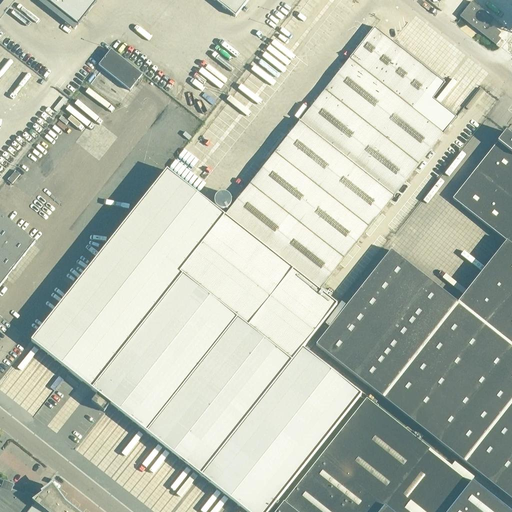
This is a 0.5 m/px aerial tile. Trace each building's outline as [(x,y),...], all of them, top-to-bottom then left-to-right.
[(248,0),(45,0),(78,25),(97,0),(213,0),(235,17),(248,0)] [(497,37),(500,33),(489,25),(493,19),(471,2),(460,17),(480,33),(496,45),(501,39),(497,37)] [(365,72),(390,40),(374,28),(349,59),(365,72)] [(380,84),(405,53),(390,40),(365,72),(380,84)] [(142,75),(111,50),(98,66),(130,91),(142,75)] [(396,97),(421,65),(405,53),(380,84),(396,97)] [(396,97),(380,84),(365,72),(349,59),(324,91),(371,128),(396,97)] [(411,109),(436,77),(421,65),(396,97),(411,109)] [(440,105),(433,99),(445,84),(436,77),(411,109),(427,121),(440,105)] [(371,128),(324,91),(300,122),(299,121),(299,122),(346,159),(371,128)] [(44,115),(55,98),(51,95),(40,112),(44,115)] [(427,121),(411,109),(396,97),(371,128),(418,165),(443,134),(427,121)] [(443,134),(455,117),(440,105),(427,121),(443,134)] [(346,159),(299,122),(298,122),(299,122),(274,153),(321,191),(346,159)] [(418,165),(371,128),(346,159),(394,197),(394,196),(418,165)] [(511,137),(505,132),(503,135),(453,199),(506,242),(457,304),(391,251),(316,345),(511,500),(511,137)] [(321,191),(274,153),(250,185),(297,222),(321,191)] [(394,197),(346,159),(321,191),(368,228),(393,197),(394,198),(394,197)] [(244,511),(269,511),(361,397),(302,350),(337,306),(318,291),(272,253),(224,217),(166,171),(31,342),(97,395),(91,403),(99,409),(101,406),(106,410),(110,405),(244,511)] [(297,222),(250,185),(225,216),(224,217),(272,253),(297,222)] [(368,228),(321,191),(297,222),(344,259),(368,228)] [(0,286),(35,242),(0,214),(0,286)] [(46,228),(52,220),(46,214),(39,222),(46,228)] [(344,259),(297,222),(272,253),(318,291),(344,259)] [(367,267),(372,258),(368,256),(363,265),(367,267)] [(379,511),(384,507),(390,511),(447,511),(469,485),(468,484),(473,478),(454,463),(451,467),(366,399),(284,503),(276,511),(379,511)] [(510,511),(472,482),(469,485),(447,511),(390,511),(384,507),(379,511),(510,511)] [(0,511),(44,511),(42,510),(48,503),(50,499),(44,490),(40,493),(41,495),(38,497),(25,492),(24,494),(9,489),(10,487),(5,485),(4,487),(0,485),(0,511)]
